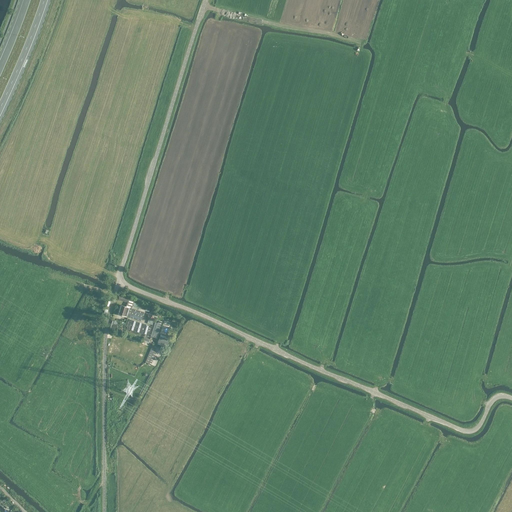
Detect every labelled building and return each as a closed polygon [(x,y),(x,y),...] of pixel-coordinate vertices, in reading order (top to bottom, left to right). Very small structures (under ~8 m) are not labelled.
[(141,321),(144,312),(130,308),(120,305),(118,314),(127,317),(130,318),(141,321)] [(173,318),(168,330),(175,333),(180,321),(173,318)] [(149,336),(152,327),(130,320),(127,329),(149,336)] [(168,347),(170,340),(160,337),(158,343),(168,347)] [(151,364),(158,349),(152,347),(145,362),(151,364)] [(7,511),(12,507),(9,504),(9,503),(5,500),(3,499),(0,502),(0,505),(7,511)]
